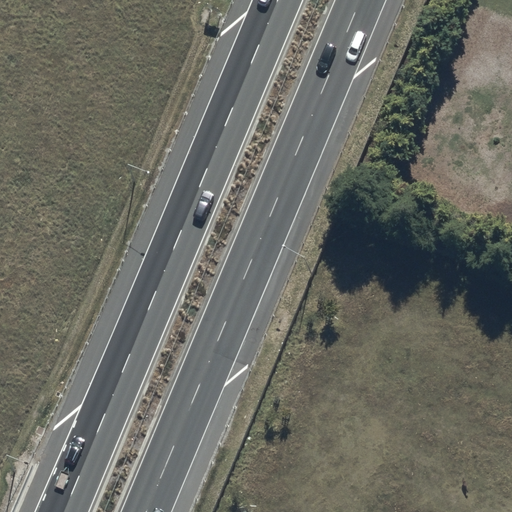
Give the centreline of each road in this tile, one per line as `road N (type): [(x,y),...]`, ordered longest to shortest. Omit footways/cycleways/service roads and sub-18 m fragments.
road 1 (trunk): [(362,0),(147,511)]
road 2 (trunk): [(58,511),(272,0)]
